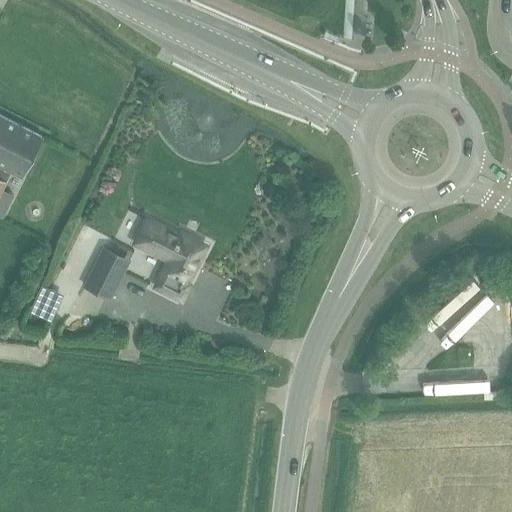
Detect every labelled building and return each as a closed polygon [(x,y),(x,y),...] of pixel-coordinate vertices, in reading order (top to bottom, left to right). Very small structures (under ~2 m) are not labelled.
[(0,211),(5,214),(16,193),(4,187),(12,170),(23,176),(43,137),(0,114),(0,211)] [(147,219),(135,243),(169,260),(155,286),(181,300),(189,285),(187,284),(206,246),(182,234),(181,236),(147,219)] [(109,299),(112,293),(108,291),(124,258),(104,248),(85,287),(109,299)] [(48,300),(70,309),(78,289),(56,280),(48,300)] [(421,334),(428,342),(468,306),(461,298),(421,334)]
